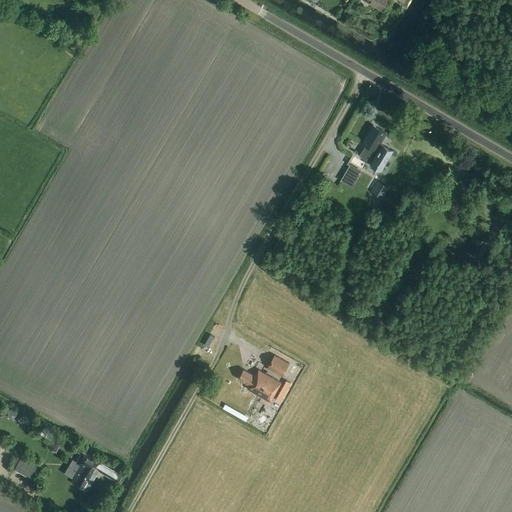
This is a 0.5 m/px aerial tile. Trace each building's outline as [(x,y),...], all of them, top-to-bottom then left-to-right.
[(363,0),(381,10),(386,0),(363,0)] [(382,171),(394,150),(381,143),(387,132),(373,124),(362,143),(365,145),(359,156),(371,163),(370,164),(382,171)] [(370,192),(383,199),(389,187),(377,180),(370,192)] [(417,263),(395,276),(399,283),(416,273),(420,280),(429,274),(425,267),(421,270),(417,263)] [(199,327),(193,341),(202,345),(208,331),(199,327)] [(266,368),(282,377),(289,364),(274,355),(266,368)] [(270,402),(281,382),(258,369),(255,375),(244,369),(238,379),(249,386),(247,389),(270,402)] [(286,381),(276,399),(280,402),(291,383),(286,381)] [(63,440),(53,435),(47,448),(56,453),(63,440)] [(73,458),(64,472),(74,478),(72,482),(86,490),(92,479),(90,477),(99,462),(82,452),(77,460),(73,458)]
